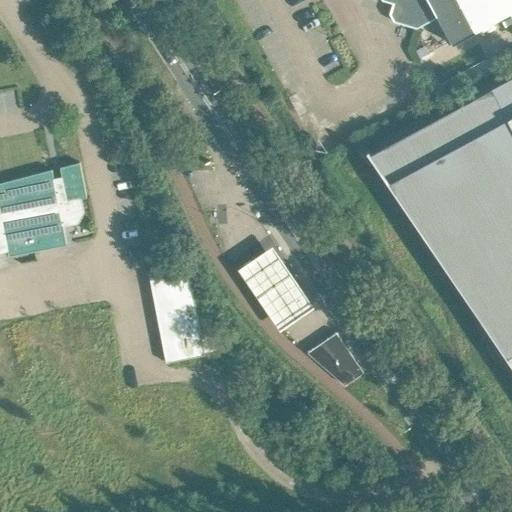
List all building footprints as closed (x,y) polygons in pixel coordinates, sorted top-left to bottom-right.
[(437,16),(428,0),(388,0),(395,2),(391,13),(390,13),(394,20),(417,27),(437,16)] [(511,0),(428,0),(437,16),(452,44),(511,12),(511,13),(511,0)] [(369,149),(367,150),(384,176),(472,307),(502,358),(507,356),(511,364),(511,76),(371,152),(369,149)] [(0,182),(0,252),(8,251),(9,255),(67,244),(63,225),(79,223),(85,211),(82,197),(87,197),(80,162),(60,167),(62,176),(54,177),(52,169),(0,182)] [(272,239),(238,262),(280,324),(315,301),(272,239)] [(205,354),(188,269),(150,276),(166,362),(205,354)] [(364,371),(341,338),(340,338),(336,332),(330,337),(310,351),(309,350),(307,352),(345,384),(358,375),(364,371)]
